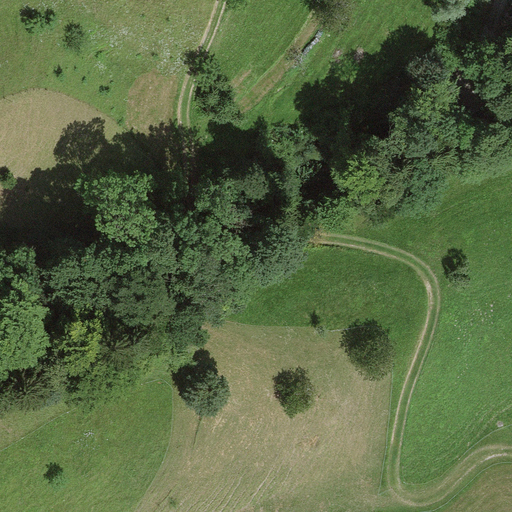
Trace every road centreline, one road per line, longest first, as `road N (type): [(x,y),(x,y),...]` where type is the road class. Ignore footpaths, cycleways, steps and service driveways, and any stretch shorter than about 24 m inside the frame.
road 1 (track): [(193,223),(233,243),(343,241),(393,254),(427,279),(433,316),(402,401),(391,462),(391,485),(404,501),(437,498),(490,458),(511,454)]
road 2 (track): [(511,120),(466,115),(454,100),(495,0)]
